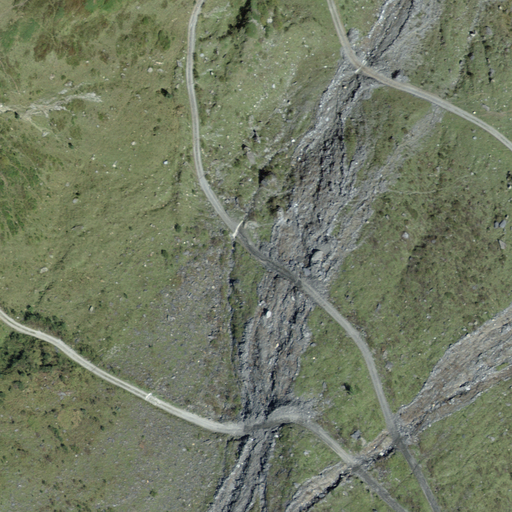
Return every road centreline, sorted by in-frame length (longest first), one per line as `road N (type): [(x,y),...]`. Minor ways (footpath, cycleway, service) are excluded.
road 1 (track): [(200,0),(190,87),(196,161),(209,194),(268,262),(295,276),(360,341),(436,511)]
road 2 (track): [(401,511),(311,423),(287,417),(242,431),(216,428),(105,376),(0,313)]
road 3 (track): [(511,146),(356,58),(330,0)]
